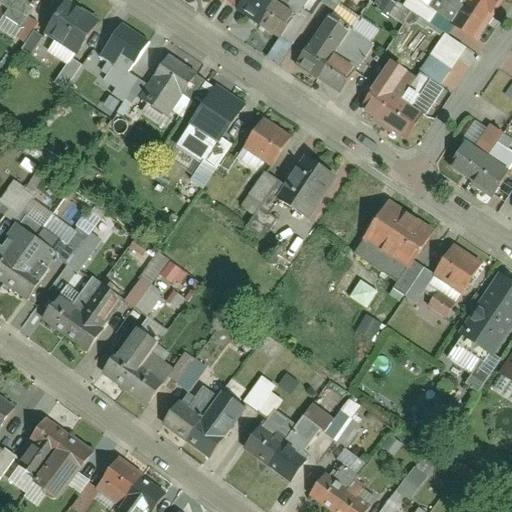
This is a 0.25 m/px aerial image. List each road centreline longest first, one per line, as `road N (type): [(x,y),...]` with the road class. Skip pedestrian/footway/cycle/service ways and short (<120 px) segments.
road 1 (residential): [(0,336),(237,511)]
road 2 (residential): [(409,156),(164,0)]
road 3 (residential): [(511,13),(409,156)]
road 4 (residential): [(511,224),(409,156)]
